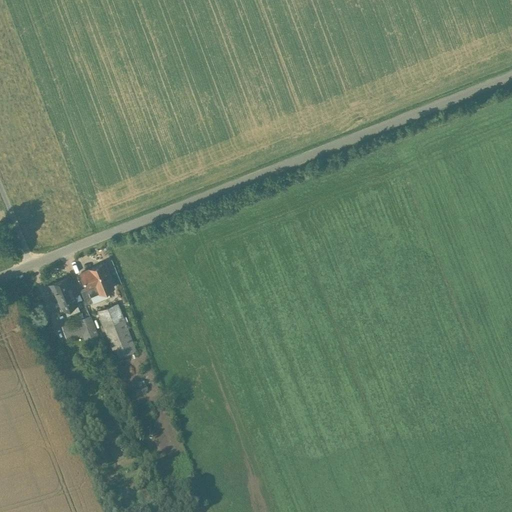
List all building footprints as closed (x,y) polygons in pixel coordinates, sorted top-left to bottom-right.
[(104,263),(81,272),(87,288),(110,278),(104,263)] [(67,278),(48,285),(49,286),(50,286),(55,299),(54,300),(59,312),(70,307),(77,304),(67,278)] [(110,278),(87,288),(91,296),(114,287),(110,278)] [(91,296),(87,288),(81,290),(86,303),(90,302),(92,298),(91,296)] [(117,303),(98,310),(116,357),(135,349),(117,303)] [(80,320),(68,324),(70,329),(81,325),(80,320)] [(68,324),(63,326),(66,335),(71,333),(70,329),(68,324)]
